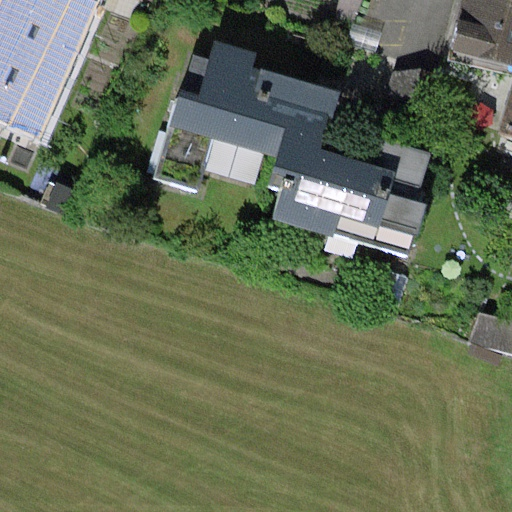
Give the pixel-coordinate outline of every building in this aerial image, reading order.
[(0,0),(0,119),(32,133),(86,5),(69,2),(70,0),(0,0)] [(511,0),(462,0),(447,62),(477,70),(479,60),(511,67),(511,0)] [(249,60),(211,50),(208,64),(191,57),(180,102),(174,100),(152,180),(194,193),(210,136),(273,156),(264,187),(279,193),(271,219),(403,258),(421,210),(409,205),(424,158),(371,143),(363,172),(313,157),(329,101),(320,98),(245,74),(249,60)] [(511,95),(502,134),(511,137),(511,95)] [(511,334),(489,328),(484,347),(511,355),(511,350),(511,334)]
